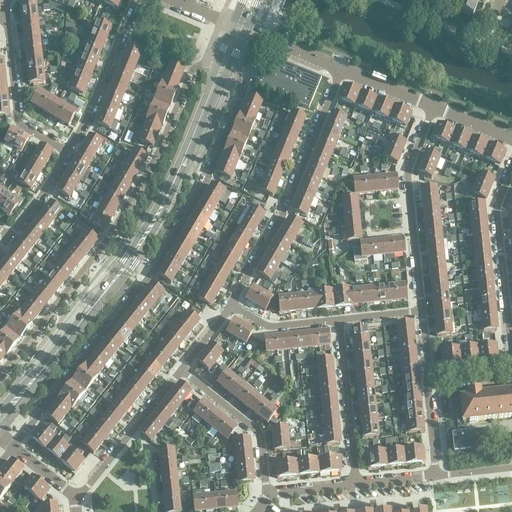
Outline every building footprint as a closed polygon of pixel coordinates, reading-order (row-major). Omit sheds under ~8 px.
[(35,10),(34,0),(27,0),(22,1),(20,1),(21,12),(35,10)] [(121,3),(122,0),(123,1),(123,0),(111,0),(109,7),(113,9),(113,10),(117,12),(121,3)] [(473,15),(478,3),(471,0),(460,0),(457,9),(473,15)] [(63,14),(63,8),(48,2),(49,6),(49,9),(49,11),(54,10),(63,14)] [(40,10),(35,10),(21,12),(23,22),(37,21),(41,20),(40,10)] [(38,31),(37,21),(23,22),(24,33),(38,31)] [(110,32),(112,28),(111,28),(108,27),(107,28),(96,23),(95,25),(93,24),(90,31),(93,32),(107,38),(109,31),(110,32)] [(39,41),(38,31),(24,33),(25,43),(39,41)] [(104,43),(107,38),(93,32),(92,37),(91,36),(89,40),(104,47),(105,44),(104,43)] [(103,49),(104,47),(89,40),(87,44),(88,45),(87,49),(100,54),(102,49),(103,49)] [(40,52),(39,41),(25,43),(26,53),(40,52)] [(137,62),(141,52),(130,48),(129,47),(125,57),(137,62)] [(97,60),(100,54),(87,49),(85,53),(84,53),(82,57),(97,63),(99,60),(97,60)] [(41,62),(40,52),(26,53),(27,64),(41,62)] [(96,66),(97,63),(82,57),(81,61),(82,61),(80,66),(93,71),(95,66),(96,66)] [(133,72),(137,62),(125,57),(121,67),(133,72)] [(45,62),(41,62),(27,64),(28,74),(42,73),(46,72),(45,62)] [(308,110),(321,79),(292,67),(281,62),(277,63),(277,64),(276,69),(276,70),(276,71),(274,73),(273,73),(273,74),(272,74),(271,74),(262,71),(261,71),(261,70),(261,71),(259,72),(258,73),(253,87),(296,105),(308,110)] [(180,80),(184,70),(183,69),(171,64),(167,75),(180,80)] [(91,77),(93,71),(80,66),(78,70),(77,69),(75,74),(91,80),(92,77),(91,77)] [(129,82),(133,72),(121,67),(117,77),(129,82)] [(43,84),(42,73),(28,74),(29,85),(31,85),(33,85),(43,84)] [(89,83),(91,80),(75,74),(74,77),(75,78),(73,82),(86,88),(88,82),(89,83)] [(176,89),(180,80),(167,75),(163,84),(176,90),(176,89)] [(125,91),(129,82),(117,77),(113,86),(125,91)] [(83,94),(86,88),(73,82),(71,87),(70,86),(68,91),(80,95),(79,96),(81,97),(83,98),(84,95),(83,94)] [(173,100),(177,90),(176,89),(176,90),(163,84),(162,84),(158,94),(173,100)] [(121,101),(125,91),(113,86),(109,96),(121,101)] [(355,109),(361,93),(358,92),(357,93),(346,89),(346,87),(343,86),(341,90),(342,90),(338,102),(342,104),(342,103),(351,106),(350,107),(355,109)] [(41,110),(48,98),(39,93),(33,102),(32,103),(32,104),(31,105),(41,110)] [(363,111),(369,98),(363,96),(364,94),(361,93),(355,109),(359,110),(359,109),(363,111)] [(169,109),(173,100),(158,94),(154,103),(169,109)] [(117,111),(121,101),(109,96),(105,106),(117,111)] [(258,112),(262,102),(250,97),(249,96),(245,106),(258,112)] [(0,107),(7,107),(7,101),(8,101),(8,98),(0,98),(0,107)] [(50,116),(57,104),(48,98),(41,110),(50,116)] [(371,116),(377,100),(375,99),(374,100),(369,98),(363,111),(368,113),(367,114),(371,116)] [(75,99),(73,103),(70,102),(66,109),(75,114),(80,117),(85,104),(75,99)] [(380,118),(385,105),(380,103),(380,101),(377,100),(371,116),(375,117),(376,116),(380,118)] [(165,119),(169,109),(154,103),(150,113),(165,119)] [(59,121),(66,109),(57,104),(50,116),(59,121)] [(388,122),(394,107),(391,106),(391,107),(385,105),(380,118),(384,120),(384,121),(388,122)] [(113,121),(117,111),(105,106),(101,116),(113,121)] [(254,122),(254,121),(258,112),(245,106),(241,116),(254,122)] [(8,114),(7,107),(0,107),(0,117),(5,117),(5,118),(6,118),(8,117),(10,117),(9,114),(8,114)] [(397,125),(402,112),(396,109),(397,108),(394,107),(388,122),(392,124),(392,123),(397,125)] [(75,115),(75,114),(66,109),(59,121),(68,127),(70,124),(75,115)] [(405,129),(409,118),(410,118),(412,115),(409,113),(408,114),(402,112),(397,125),(401,127),(400,128),(405,129)] [(161,129),(165,119),(150,113),(146,123),(147,123),(160,128),(160,129),(161,129)] [(301,129),(305,119),(292,114),(288,124),(301,129)] [(251,132),(255,122),(254,121),(254,122),(241,116),(240,115),(236,126),(251,132)] [(341,130),(345,120),(332,115),(328,125),(341,130)] [(118,123),(113,121),(101,116),(97,126),(98,126),(99,127),(109,131),(114,133),(118,123)] [(156,138),(160,129),(160,128),(147,123),(143,133),(156,138)] [(297,139),(301,129),(288,124),(284,134),(297,139)] [(337,140),(341,130),(328,125),(324,135),(337,140)] [(441,143),(446,130),(440,127),(440,126),(437,125),(435,129),(436,129),(432,140),(436,142),(436,141),(441,143)] [(247,141),(251,132),(236,126),(232,135),(247,141)] [(13,148),(20,136),(14,132),(15,131),(12,129),(11,131),(10,133),(11,133),(5,144),(9,146),(9,145),(13,148)] [(449,147),(455,132),(452,131),(452,132),(446,130),(441,143),(445,145),(445,146),(449,147)] [(457,150),(463,136),(457,134),(458,133),(455,132),(449,147),(453,149),(453,148),(457,150)] [(152,148),(156,138),(143,133),(139,143),(149,147),(152,148)] [(293,149),(297,139),(284,134),(280,144),(293,149)] [(243,151),(247,141),(232,135),(228,145),(243,151)] [(333,150),(337,140),(324,135),(320,144),(333,150)] [(23,150),(27,143),(28,143),(29,142),(30,140),(27,138),(26,139),(20,136),(13,148),(17,150),(17,151),(21,154),(23,150)] [(465,154),(472,139),(469,137),(468,139),(463,136),(457,150),(462,151),(461,152),(465,154)] [(96,154),(101,145),(92,139),(91,138),(90,138),(84,147),(96,154)] [(401,155),(405,145),(392,139),(388,149),(401,155)] [(474,157),(480,143),(474,141),(475,140),(472,139),(465,154),(469,156),(470,155),(474,157)] [(482,161),(488,145),(486,144),(485,146),(480,143),(474,157),(478,158),(478,159),(482,161)] [(289,158),(293,149),(280,144),(276,153),(289,158)] [(329,159),(333,150),(320,144),(316,154),(329,159)] [(239,161),(243,151),(228,145),(224,155),(225,155),(238,160),(238,161),(239,161)] [(491,163),(496,150),(491,148),(491,147),(488,145),(482,161),(486,163),(486,162),(491,163)] [(47,163),(52,154),(50,153),(41,147),(35,157),(47,163)] [(90,163),(96,154),(84,147),(79,156),(90,163)] [(397,165),(401,155),(388,149),(384,159),(397,165)] [(499,168),(504,157),(505,157),(506,153),(503,152),(503,153),(496,150),(491,163),(495,165),(495,166),(499,168)] [(141,169),(147,159),(144,158),(134,152),(129,161),(141,169)] [(285,168),(289,158),(276,153),(272,163),(285,168)] [(325,169),(329,159),(316,154),(312,164),(325,169)] [(435,169),(439,159),(426,154),(422,164),(435,169)] [(234,170),(238,161),(238,160),(225,155),(221,165),(234,170)] [(85,172),(90,163),(79,156),(73,165),(85,172)] [(43,170),(47,163),(35,157),(30,166),(41,173),(43,170)] [(136,178),(141,169),(129,161),(124,170),(136,178)] [(281,178),(285,168),(272,163),(268,173),(281,178)] [(321,179),(325,169),(312,164),(308,173),(321,179)] [(431,179),(435,169),(422,164),(418,174),(431,179)] [(80,181),(85,172),(73,165),(68,174),(80,181)] [(230,180),(234,170),(221,165),(217,175),(230,180)] [(36,182),(41,173),(30,166),(24,175),(36,182)] [(130,187),(136,178),(124,170),(118,180),(130,187)] [(277,188),(281,178),(268,173),(264,182),(277,188)] [(317,188),(321,179),(308,173),(304,183),(317,188)] [(74,190),(80,181),(68,174),(63,183),(74,190)] [(30,191),(36,182),(24,175),(19,184),(25,188),(29,190),(30,191)] [(489,191),(494,181),(480,176),(476,186),(489,191)] [(397,191),(396,178),(385,179),(387,192),(397,191)] [(387,192),(385,179),(375,180),(376,193),(387,192)] [(125,196),(130,187),(118,180),(113,189),(125,196)] [(376,193),(375,180),(364,181),(366,194),(376,193)] [(366,194),(364,181),(354,182),(355,195),(366,194)] [(272,198),(277,188),(264,182),(260,193),(272,198)] [(69,199),(74,190),(63,183),(57,192),(59,193),(60,194),(69,199)] [(313,198),(317,188),(304,183),(300,193),(313,198)] [(219,202),(224,193),(212,186),(207,195),(219,202)] [(485,201),(489,191),(476,186),(472,196),(485,201)] [(120,205),(125,196),(113,189),(108,198),(120,205)] [(437,200),(436,189),(422,190),(423,201),(437,200)] [(309,208),(313,198),(300,193),(296,203),(309,208)] [(0,209),(2,211),(11,200),(7,197),(8,196),(5,194),(0,199),(0,209)] [(15,195),(11,200),(2,211),(1,212),(9,219),(10,218),(12,215),(18,209),(24,202),(15,195)] [(213,212),(219,202),(207,195),(201,204),(213,212)] [(114,214),(120,205),(108,198),(102,207),(114,214)] [(357,210),(356,199),(343,200),(344,211),(357,210)] [(438,210),(437,200),(423,201),(424,212),(438,210)] [(305,218),(309,208),(296,203),(292,213),(305,218)] [(61,212),(53,206),(52,205),(50,204),(44,212),(54,221),(61,212)] [(208,221),(213,212),(201,204),(196,213),(208,221)] [(485,216),(483,205),(470,206),(471,217),(485,216)] [(109,223),(114,214),(102,207),(97,216),(109,223)] [(258,226),(264,216),(252,210),(247,219),(258,226)] [(358,220),(357,212),(357,210),(344,211),(345,222),(358,220)] [(439,221),(438,210),(424,212),(425,222),(439,221)] [(54,221),(44,212),(37,221),(48,229),(54,221)] [(203,230),(208,221),(196,213),(191,222),(203,230)] [(103,232),(109,223),(97,216),(91,225),(101,230),(103,232)] [(486,226),(485,216),(471,217),(472,228),(486,226)] [(253,235),(258,226),(247,219),(241,228),(253,235)] [(296,236),(302,227),(290,220),(284,229),(296,236)] [(359,231),(358,220),(345,222),(346,232),(359,231)] [(48,229),(37,221),(31,229),(41,237),(48,229)] [(440,231),(439,221),(425,222),(426,233),(440,231)] [(197,239),(203,230),(191,222),(185,231),(197,239)] [(487,237),(486,226),(472,228),(473,238),(487,237)] [(248,244),(253,235),(241,228),(236,237),(248,244)] [(41,237),(31,229),(24,237),(34,245),(41,237)] [(291,245),(296,236),(284,229),(279,238),(291,245)] [(192,248),(197,239),(185,231),(180,240),(192,248)] [(360,242),(359,233),(359,231),(346,232),(347,243),(360,242)] [(441,241),(440,231),(426,233),(427,243),(441,241)] [(97,242),(95,239),(86,233),(79,241),(90,250),(97,242)] [(34,245),(24,237),(17,245),(28,254),(34,245)] [(242,253),(248,244),(236,237),(231,246),(242,253)] [(488,247),(487,237),(473,238),(474,248),(488,247)] [(286,254),(291,245),(279,238),(273,247),(286,254)] [(187,257),(192,248),(180,240),(175,249),(187,257)] [(90,250),(79,241),(73,249),(84,258),(90,250)] [(404,254),(403,246),(403,241),(392,242),(393,255),(404,254)] [(442,252),(441,241),(427,243),(428,253),(442,252)] [(393,255),(392,242),(382,243),(383,256),(393,255)] [(383,256),(382,243),(371,244),(372,257),(383,256)] [(323,252),(322,244),(314,245),(315,253),(323,252)] [(372,257),(371,244),(360,245),(362,259),(372,257)] [(28,254),(17,245),(11,253),(21,262),(28,254)] [(237,262),(242,253),(231,246),(225,255),(237,262)] [(280,263),(286,254),(273,247),(268,256),(280,263)] [(489,258),(488,249),(488,247),(474,248),(476,259),(489,258)] [(84,258),(73,249),(66,258),(77,266),(84,258)] [(181,266),(187,257),(175,249),(169,259),(181,266)] [(443,262),(442,252),(428,253),(429,264),(443,262)] [(21,262),(11,253),(4,262),(15,270),(21,262)] [(232,271),(237,262),(225,255),(220,264),(232,271)] [(275,272),(280,263),(268,256),(263,265),(275,272)] [(77,266),(66,258),(60,266),(71,275),(77,266)] [(490,268),(489,258),(476,259),(477,269),(490,268)] [(176,275),(181,266),(169,259),(164,268),(176,275)] [(15,270),(4,262),(0,266),(0,271),(8,278),(15,270)] [(444,273),(443,262),(429,264),(430,274),(444,273)] [(226,280),(232,271),(220,264),(215,273),(226,280)] [(269,282),(275,272),(263,265),(257,275),(269,282)] [(71,275),(60,266),(53,274),(64,283),(71,275)] [(170,284),(176,275),(164,268),(158,277),(170,284)] [(491,278),(490,268),(477,269),(478,280),(491,278)] [(8,278),(0,271),(0,285),(2,286),(8,278)] [(221,289),(226,280),(215,273),(209,282),(221,289)] [(446,283),(444,273),(430,274),(431,285),(446,283)] [(64,283),(53,274),(47,282),(58,291),(64,283)] [(492,289),(491,278),(478,280),(479,290),(492,289)] [(58,291),(47,282),(40,290),(51,299),(58,291)] [(216,298),(221,289),(209,282),(204,291),(216,298)] [(447,294),(446,283),(431,285),(433,295),(447,294)] [(163,294),(154,287),(152,285),(145,294),(156,302),(163,294)] [(406,298),(405,285),(400,286),(400,287),(395,288),(397,302),(404,301),(404,302),(407,302),(407,298),(406,298)] [(388,304),(386,287),(382,288),(382,289),(377,289),(379,304),(385,303),(385,304),(388,304)] [(397,302),(395,288),(391,288),(391,287),(386,287),(388,304),(391,304),(391,302),(397,302)] [(256,306),(263,294),(253,289),(246,301),(256,306)] [(370,306),(368,289),(364,290),(364,291),(360,291),(361,306),(367,305),(367,306),(370,306)] [(379,304),(377,289),(373,290),(373,289),(368,289),(370,306),(373,306),(373,304),(379,304)] [(493,299),(492,289),(479,290),(480,301),(493,299)] [(51,299),(40,290),(33,299),(45,307),(51,299)] [(210,307),(216,298),(204,291),(198,301),(210,307)] [(352,307),(350,291),(342,292),(343,308),(352,307)] [(361,306),(360,291),(355,292),(355,291),(350,291),(352,307),(355,307),(355,306),(361,306)] [(343,308),(342,292),(333,293),(334,309),(343,308)] [(334,309),(333,293),(324,294),(325,310),(334,309)] [(156,302),(145,294),(139,302),(150,311),(156,302)] [(265,312),(272,300),(263,294),(256,306),(265,312)] [(325,310),(324,294),(315,295),(316,311),(325,310)] [(448,304),(447,294),(433,295),(434,306),(448,304)] [(316,311),(315,295),(310,296),(310,297),(306,297),(307,311),(313,311),(313,312),(316,311)] [(306,297),(301,297),(301,296),(297,297),(299,313),(302,313),(301,312),(307,311),(306,297)] [(299,313),(297,297),(292,297),(293,298),(288,299),(289,313),(295,312),(295,314),(299,313)] [(289,313),(288,299),(283,299),(283,298),(278,299),(280,311),(279,311),(279,315),(283,315),(283,314),(289,313)] [(45,307),(33,299),(27,307),(38,316),(45,307)] [(494,310),(493,299),(480,301),(481,311),(494,310)] [(150,311),(139,302),(132,310),(143,319),(150,311)] [(449,315),(448,304),(434,306),(435,316),(449,315)] [(27,307),(21,315),(20,315),(31,324),(32,324),(38,316),(27,307)] [(143,319),(132,310),(125,318),(136,327),(143,319)] [(496,320),(494,310),(481,311),(482,322),(496,320)] [(31,324),(20,315),(21,315),(20,314),(13,323),(26,333),(32,324),(31,324)] [(192,331),(199,323),(188,314),(181,323),(192,331)] [(450,325),(449,315),(435,316),(436,326),(450,325)] [(136,327),(125,318),(119,326),(130,335),(136,327)] [(497,331),(496,320),(482,322),(483,332),(497,331)] [(236,339),(244,327),(234,321),(227,334),(236,339)] [(26,333),(13,323),(6,331),(19,341),(26,333)] [(192,331),(181,323),(175,331),(185,339),(192,331)] [(413,334),(412,327),(413,327),(413,323),(408,324),(409,325),(396,326),(397,331),(398,330),(399,335),(413,334)] [(451,336),(450,325),(436,326),(437,337),(451,336)] [(130,335),(119,326),(112,335),(123,343),(130,335)] [(246,345),(253,332),(244,327),(236,339),(246,345)] [(367,339),(367,334),(368,334),(367,329),(355,330),(355,329),(351,330),(351,333),(352,333),(353,340),(367,339)] [(19,341),(6,331),(0,338),(0,339),(12,349),(19,341)] [(185,339),(175,331),(168,339),(179,348),(185,339)] [(330,347),(328,333),(317,334),(319,348),(330,347)] [(319,348),(317,334),(307,335),(308,349),(319,348)] [(413,340),(413,334),(399,335),(399,340),(398,340),(398,344),(415,342),(415,339),(413,340)] [(123,343),(112,335),(106,343),(117,352),(123,343)] [(308,349),(307,335),(296,337),(298,350),(308,349)] [(298,350),(296,337),(286,338),(287,351),(298,350)] [(287,351),(286,338),(276,339),(277,352),(287,351)] [(12,349),(0,339),(0,352),(5,357),(6,358),(12,349)] [(179,348),(168,339),(162,347),(172,356),(179,348)] [(277,352),(276,339),(265,340),(266,353),(277,352)] [(369,347),(369,343),(368,343),(367,339),(353,340),(354,346),(352,346),(353,349),(369,347)] [(415,352),(414,346),(415,346),(415,342),(398,344),(399,348),(400,348),(401,353),(415,352)] [(117,352),(106,343),(99,351),(110,360),(117,352)] [(497,358),(496,345),(491,346),(491,347),(486,348),(488,362),(495,361),(495,362),(498,362),(498,358),(497,358)] [(222,355),(213,348),(211,346),(204,354),(215,363),(222,355)] [(172,356),(162,347),(155,356),(166,364),(172,356)] [(369,356),(368,352),(370,352),(369,347),(353,349),(353,352),(354,352),(355,358),(369,356)] [(479,364),(477,347),(473,348),(473,349),(468,350),(470,364),(476,363),(476,364),(479,364)] [(488,362),(486,348),(482,348),(482,347),(477,347),(479,364),(482,364),(482,363),(488,362)] [(461,366),(459,349),(455,350),(455,351),(451,351),(452,366),(458,365),(458,366),(461,366)] [(470,364),(468,350),(464,350),(464,349),(459,349),(461,366),(464,366),(464,364),(470,364)] [(110,360),(99,351),(93,359),(104,368),(110,360)] [(452,366),(451,351),(446,352),(446,351),(441,351),(442,364),(441,364),(442,368),(445,368),(445,366),(452,366)] [(415,357),(415,352),(401,353),(401,358),(400,358),(401,362),(417,360),(416,357),(415,357)] [(215,363),(204,354),(197,363),(208,372),(215,363)] [(166,364),(155,356),(149,364),(159,372),(166,364)] [(371,365),(371,361),(369,361),(369,356),(355,358),(355,364),(354,364),(354,367),(371,365)] [(93,359),(86,367),(97,376),(104,368),(93,359)] [(416,369),(416,364),(417,363),(417,360),(401,362),(401,366),(402,366),(403,371),(416,369)] [(332,372),(331,361),(318,362),(319,373),(332,372)] [(159,372),(149,364),(142,372),(153,380),(159,372)] [(371,374),(370,370),(371,370),(371,365),(354,367),(355,370),(356,370),(357,376),(371,374)] [(97,376),(86,367),(85,366),(79,375),(91,385),(98,377),(97,376)] [(417,375),(416,369),(403,371),(403,376),(402,376),(403,380),(419,378),(418,375),(417,375)] [(153,380),(142,372),(135,380),(146,389),(153,380)] [(333,382),(332,372),(319,373),(320,383),(333,382)] [(226,391),(235,380),(227,373),(218,384),(226,391)] [(373,383),(372,379),(371,379),(371,374),(357,376),(357,382),(356,382),(356,385),(373,383)] [(91,385),(79,375),(72,383),(85,393),(91,385)] [(418,387),(418,381),(419,381),(419,378),(403,380),(403,384),(404,384),(405,389),(418,387)] [(146,389),(135,380),(129,388),(139,397),(146,389)] [(234,398),(243,387),(235,380),(226,391),(234,398)] [(334,392),(333,382),(320,383),(321,394),(334,392)] [(85,393),(72,383),(66,391),(78,401),(85,393)] [(373,392),(372,388),(373,387),(373,383),(356,385),(357,388),(358,388),(359,394),(373,392)] [(190,393),(180,385),(173,393),(184,402),(190,393)] [(243,404),(251,393),(243,387),(234,398),(243,404)] [(419,393),(418,387),(405,389),(405,393),(404,394),(405,398),(421,396),(420,393),(419,393)] [(139,397),(129,388),(122,397),(133,405),(139,397)] [(511,390),(511,391),(509,392),(503,392),(503,391),(501,391),(501,392),(480,395),(479,391),(467,392),(468,399),(460,399),(462,416),(463,423),(468,422),(469,423),(476,423),(477,421),(511,417),(511,390)] [(78,401),(66,391),(59,400),(60,401),(60,400),(71,409),(71,410),(78,401)] [(335,403),(335,396),(334,392),(321,394),(322,404),(335,403)] [(375,401),(374,397),(373,397),(373,392),(359,394),(359,400),(358,400),(358,403),(375,401)] [(184,402),(173,393),(166,401),(177,410),(184,402)] [(251,411),(260,400),(251,393),(243,404),(251,411)] [(420,405),(420,399),(421,399),(421,396),(405,398),(405,402),(406,402),(407,407),(420,405)] [(133,405),(122,397),(116,405),(126,413),(133,405)] [(71,409),(60,400),(60,401),(53,408),(64,417),(71,409)] [(259,418),(268,407),(260,400),(251,411),(259,418)] [(177,410),(166,401),(160,410),(170,418),(177,410)] [(375,410),(374,405),(375,405),(375,401),(358,403),(359,406),(360,406),(360,412),(375,410)] [(202,421),(211,410),(203,403),(194,414),(202,421)] [(337,413),(335,403),(322,404),(323,415),(337,413)] [(126,413),(116,405),(109,413),(120,421),(126,413)] [(421,411),(420,405),(407,407),(407,411),(406,411),(407,416),(422,414),(422,411),(421,411)] [(267,424),(276,413),(268,407),(259,418),(267,424)] [(64,417),(53,408),(46,417),(57,426),(64,417)] [(170,418),(160,410),(153,418),(164,426),(170,418)] [(211,428),(220,417),(211,410),(202,421),(211,428)] [(377,419),(376,415),(375,415),(375,410),(360,412),(361,417),(360,418),(360,421),(377,419)] [(120,421),(109,413),(103,421),(113,430),(120,421)] [(338,424),(337,413),(323,415),(324,425),(338,424)] [(422,423),(421,417),(423,417),(422,414),(407,416),(407,420),(408,420),(409,425),(422,423)] [(219,434),(228,423),(220,417),(211,428),(219,434)] [(164,426),(153,418),(147,426),(157,434),(164,426)] [(377,428),(376,423),(377,423),(377,419),(360,421),(360,424),(362,424),(362,430),(377,428)] [(113,430),(103,421),(96,429),(107,438),(113,430)] [(227,441),(236,430),(228,423),(219,434),(227,441)] [(423,430),(422,423),(409,425),(409,429),(408,429),(409,434),(420,433),(420,434),(424,433),(424,430),(423,430)] [(339,434),(338,424),(324,425),(325,436),(339,434)] [(151,443),(157,434),(147,426),(140,435),(151,443)] [(39,446),(48,434),(44,432),(45,431),(41,428),(34,437),(33,437),(30,440),(33,442),(33,441),(39,446)] [(379,437),(378,433),(377,433),(377,428),(362,430),(363,436),(362,437),(362,440),(367,440),(366,438),(379,437)] [(107,438),(96,429),(90,437),(100,446),(107,438)] [(287,440),(286,429),(272,430),(273,441),(287,440)] [(488,432),(451,435),(453,454),(490,450),(488,432)] [(45,452),(56,439),(52,436),(52,437),(48,434),(39,446),(44,449),(43,450),(45,452)] [(340,445),(339,434),(325,436),(327,446),(340,445)] [(93,454),(100,446),(90,437),(83,446),(93,454)] [(59,464),(70,450),(66,448),(66,449),(58,443),(59,442),(56,439),(45,452),(48,454),(48,453),(58,460),(57,462),(59,464)] [(174,448),(168,443),(164,440),(162,442),(170,448),(174,448)] [(250,451),(249,440),(235,442),(236,452),(250,451)] [(288,450),(287,440),(273,441),(274,452),(288,450)] [(423,461),(422,449),(417,449),(418,450),(413,451),(408,451),(408,450),(404,450),(406,467),(409,467),(408,465),(421,464),(421,465),(425,465),(424,461),(423,461)] [(67,468),(76,457),(72,454),(73,453),(70,450),(59,464),(62,465),(62,464),(67,468)] [(406,467),(404,450),(399,451),(400,452),(395,453),(396,467),(402,466),(402,467),(406,467)] [(174,462),(173,451),(160,452),(161,463),(174,462)] [(251,461),(250,451),(236,452),(237,463),(251,461)] [(388,469),(386,452),(382,453),(382,454),(377,454),(379,469),(384,468),(385,469),(388,469)] [(396,467),(395,453),(390,453),(390,452),(386,452),(388,469),(391,469),(391,467),(396,467)] [(379,469),(377,454),(372,455),(372,454),(368,454),(369,467),(368,467),(368,471),(372,470),(372,469),(379,469)] [(76,471),(84,462),(80,459),(80,460),(76,457),(67,468),(72,472),(72,473),(75,475),(77,472),(76,471)] [(341,473),(339,459),(328,461),(330,474),(341,473)] [(252,472),(251,461),(237,463),(238,473),(252,472)] [(330,474),(328,461),(318,462),(319,475),(330,474)] [(23,471),(20,469),(12,462),(5,470),(16,479),(23,471)] [(175,472),(174,462),(161,463),(162,474),(175,472)] [(319,475),(318,462),(307,463),(309,476),(319,475)] [(309,476),(307,463),(297,464),(298,477),(309,476)] [(209,465),(210,473),(221,472),(221,464),(209,465)] [(298,477),(297,464),(287,465),(288,478),(298,477)] [(288,478),(287,465),(276,466),(277,479),(288,478)] [(16,479),(5,470),(0,476),(0,479),(9,487),(10,487),(16,479)] [(176,483),(175,472),(162,474),(163,484),(176,483)] [(253,483),(252,472),(238,473),(239,484),(253,483)] [(32,496),(40,485),(32,478),(23,489),(32,496)] [(9,487),(0,479),(0,493),(4,496),(10,488),(10,487),(9,487)] [(178,493),(176,483),(163,484),(164,495),(178,493)] [(47,494),(49,492),(40,485),(32,496),(40,503),(47,494)] [(179,504),(178,493),(164,495),(165,505),(179,504)] [(237,508),(236,495),(225,496),(226,510),(237,508)] [(226,510),(225,496),(214,497),(216,511),(226,510)] [(216,511),(214,497),(204,498),(205,511),(216,511)] [(203,511),(205,511),(204,498),(193,499),(194,511),(203,511)]
